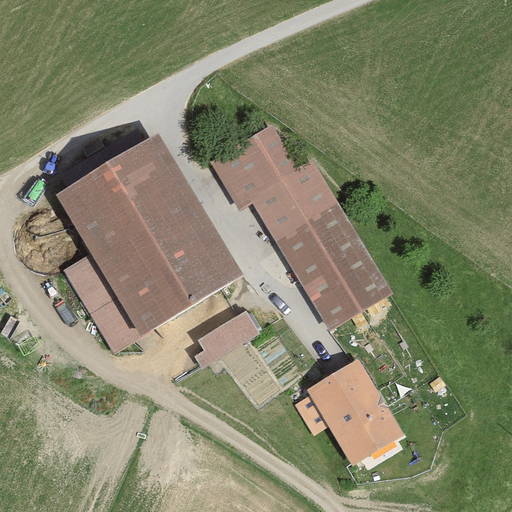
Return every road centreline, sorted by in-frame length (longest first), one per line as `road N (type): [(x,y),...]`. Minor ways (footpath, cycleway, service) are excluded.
road 1 (track): [(341,511),(73,348),(20,296),(4,234),(4,181)]
road 2 (unknown): [(250,270),(178,154),(168,119),(177,84)]
